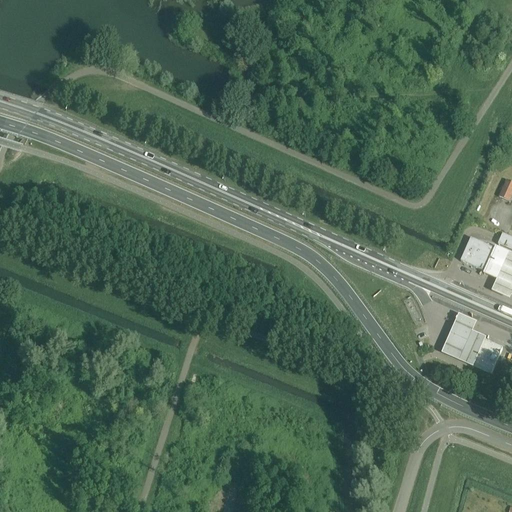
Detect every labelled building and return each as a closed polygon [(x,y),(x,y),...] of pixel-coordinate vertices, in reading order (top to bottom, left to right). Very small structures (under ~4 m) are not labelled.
[(511,184),(507,183),(499,199),(509,203),(511,197),(511,184)] [(498,247),(511,252),(511,240),(503,236),(501,241),(498,247)] [(467,263),(486,272),(497,247),(498,245),(479,237),(467,263)] [(511,296),(511,253),(498,247),(497,247),(486,272),(485,274),(497,280),(492,292),(510,300),(511,296)] [(473,367),(484,342),(486,338),(473,332),(477,322),(460,314),(442,354),(473,367)] [(473,367),(492,375),(503,350),(484,342),(473,367)]
